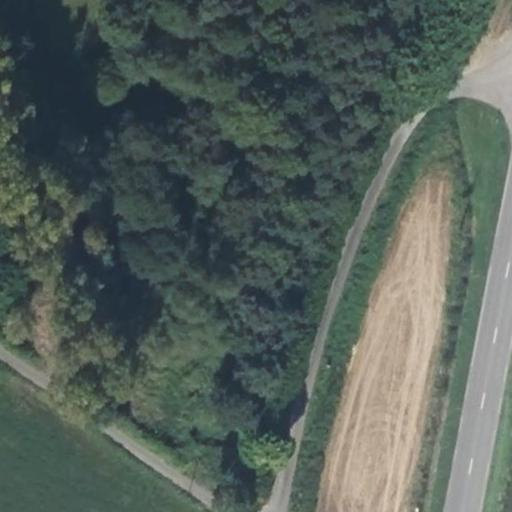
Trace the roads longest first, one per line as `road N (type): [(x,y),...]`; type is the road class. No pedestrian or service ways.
road 1 (unclassified): [(511,87),(459,89),(409,120),(324,324),(279,511)]
road 2 (unclassified): [(225,511),(0,347)]
road 3 (secondary): [(511,241),(459,511)]
